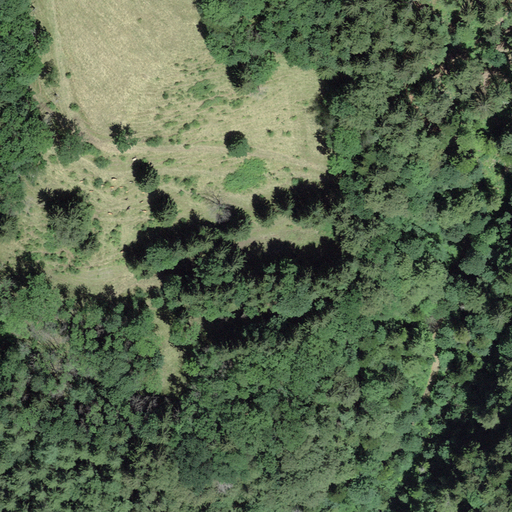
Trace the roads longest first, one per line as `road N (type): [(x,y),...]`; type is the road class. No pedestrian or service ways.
road 1 (track): [(0,35),(71,132),(134,147),(245,149),(350,177),(353,188),(109,286),(46,284),(51,294),(89,306),(322,297)]
road 2 (track): [(49,0),(65,79),(94,141)]
